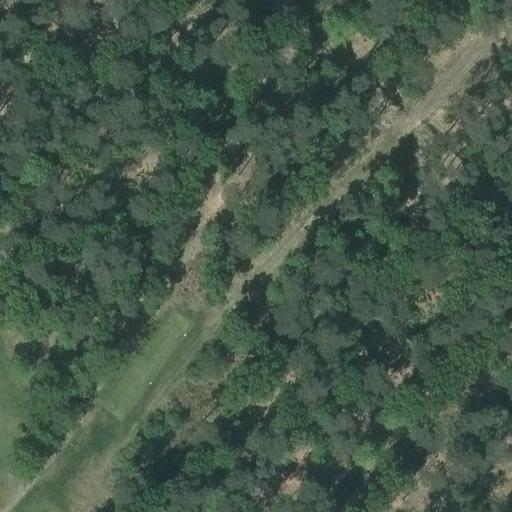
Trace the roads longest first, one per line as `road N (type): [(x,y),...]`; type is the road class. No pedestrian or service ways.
road 1 (track): [(44,451),(511,74)]
road 2 (track): [(0,504),(44,451),(32,284),(0,216)]
